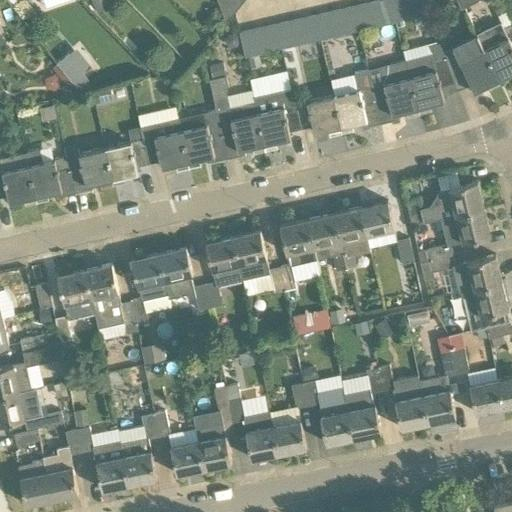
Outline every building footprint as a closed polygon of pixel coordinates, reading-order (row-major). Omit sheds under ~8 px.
[(110,6),(106,0),(90,0),(97,13),(110,6)] [(216,0),(225,23),(244,0),(216,0)] [(382,0),(380,1),(390,24),(396,23),(403,20),(394,0),(382,0)] [(394,0),(403,20),(416,16),(408,0),(394,0)] [(428,12),(429,11),(423,0),(408,0),(416,16),(428,12)] [(423,0),(429,11),(442,6),(438,0),(423,0)] [(460,0),(464,8),(473,4),(478,0),(460,0)] [(368,4),(377,27),(390,24),(380,1),(368,4)] [(364,30),(377,27),(368,4),(354,7),(364,30)] [(350,33),(364,30),(354,7),(341,9),(350,33)] [(337,36),(350,33),(341,9),(329,12),(337,36)] [(324,39),(337,36),(329,12),(316,15),(324,39)] [(303,18),(310,42),(324,39),(316,15),(303,18)] [(290,21),(297,45),(310,42),(303,18),(290,21)] [(277,24),(284,48),(297,45),(290,21),(277,24)] [(500,22),(476,34),(498,78),(511,71),(511,24),(504,29),(500,22)] [(264,27),(271,51),(284,48),(277,24),(264,27)] [(251,30),(257,54),(271,51),(264,27),(251,30)] [(251,30),(239,33),(244,57),(257,54),(251,30)] [(498,78),(476,34),(442,51),(445,57),(457,91),(471,85),(474,90),(498,78)] [(445,57),(442,51),(439,43),(429,45),(431,53),(406,59),(418,108),(444,101),(443,97),(457,91),(445,57)] [(67,57),(70,55),(68,53),(55,63),(81,92),(94,82),(85,72),(82,74),(67,57)] [(262,65),(260,56),(249,58),(251,68),(262,65)] [(387,97),(374,100),(380,124),(400,120),(398,114),(418,108),(406,59),(378,66),(384,83),(387,97)] [(227,75),(224,63),(211,66),(214,78),(227,75)] [(264,145),(253,97),(251,89),(226,95),(228,86),(226,76),(209,79),(216,109),(228,159),(246,155),(244,149),(264,145)] [(73,91),(66,86),(63,91),(69,96),(73,91)] [(300,129),(295,105),(291,88),(253,97),(264,145),(290,139),(289,132),(300,129)] [(333,96),(340,127),(361,123),(362,128),(380,124),(374,100),(362,103),(359,90),(333,96)] [(340,127),(333,96),(295,105),(300,129),(313,126),(314,133),(340,127)] [(56,115),(54,103),(46,105),(49,117),(56,115)] [(188,162),(191,161),(208,157),(209,163),(228,159),(216,109),(178,118),(188,162)] [(178,118),(140,126),(143,139),(149,164),(160,161),(162,168),(188,162),(178,118)] [(143,139),(140,126),(128,129),(131,142),(143,139)] [(105,148),(112,179),(138,173),(136,166),(149,164),(143,139),(131,142),(105,148)] [(70,169),(75,194),(93,190),(92,184),(112,179),(105,148),(78,154),(81,166),(70,169)] [(28,165),(36,197),(56,192),(57,198),(75,194),(70,169),(57,172),(54,159),(28,165)] [(9,203),(36,197),(28,165),(0,171),(0,197),(8,196),(9,203)] [(406,201),(412,225),(440,218),(484,208),(477,181),(449,188),(439,190),(429,206),(420,208),(418,198),(406,201)] [(388,201),(360,207),(367,235),(394,229),(388,201)] [(366,235),(367,235),(360,207),(334,213),(340,241),(346,268),(357,265),(354,254),(370,250),(366,235)] [(440,218),(446,243),(451,242),(451,245),(491,235),(484,208),(440,218)] [(314,247),(316,259),(332,256),(335,270),(346,268),(340,241),(334,213),(307,219),(314,247)] [(287,253),(289,265),(291,264),(291,265),(316,259),(314,247),(307,219),(280,225),(287,253)] [(233,236),(239,264),(243,280),(268,274),(272,293),(285,290),(279,267),(268,269),(266,258),(267,258),(260,230),(233,236)] [(243,280),(239,264),(233,236),(206,242),(212,270),(214,281),(205,283),(211,307),(222,304),(218,286),(243,280)] [(414,261),(408,237),(396,240),(402,264),(414,261)] [(420,263),(430,260),(454,254),(451,245),(451,242),(446,243),(417,250),(420,263)] [(187,298),(191,297),(195,297),(198,310),(211,307),(205,283),(193,286),(190,275),(193,274),(186,246),(159,253),(169,297),(186,294),(187,298)] [(132,259),(138,287),(141,298),(131,300),(136,324),(147,321),(146,314),(171,308),(169,297),(159,253),(132,259)] [(456,264),(454,254),(430,260),(432,271),(447,268),(452,267),(452,265),(456,264)] [(495,255),(456,264),(452,265),(452,267),(458,292),(474,288),(502,282),(495,255)] [(430,260),(420,263),(424,279),(433,277),(432,271),(430,260)] [(137,331),(136,324),(131,300),(121,302),(112,263),(85,270),(91,297),(98,327),(100,338),(137,331)] [(289,265),(279,267),(285,290),(296,287),(294,277),(291,265),(291,264),(289,265)] [(91,297),(85,270),(58,276),(64,304),(91,297)] [(52,306),(47,282),(34,285),(39,309),(52,306)] [(474,288),(480,316),(509,309),(502,282),(474,288)] [(53,321),(51,307),(38,310),(41,324),(53,321)] [(335,323),(346,320),(344,310),(332,313),(335,323)] [(410,325),(429,321),(427,310),(407,315),(410,325)] [(297,334),(314,330),(310,312),(293,316),(297,334)] [(72,339),(67,315),(55,318),(58,332),(60,342),(72,339)] [(3,317),(0,318),(0,346),(9,345),(3,317)] [(367,320),(354,323),(357,335),(370,332),(367,320)] [(486,327),(489,338),(511,333),(511,329),(510,321),(486,327)] [(384,335),(391,331),(386,322),(379,326),(384,335)] [(489,337),(486,327),(477,329),(479,339),(489,337)] [(58,332),(43,335),(19,340),(22,352),(45,347),(60,343),(60,342),(58,332)] [(161,342),(141,346),(144,363),(165,359),(161,342)] [(63,358),(60,343),(45,347),(22,352),(24,361),(13,364),(0,367),(0,395),(28,390),(31,389),(30,388),(25,366),(39,363),(63,358)] [(452,351),(457,375),(469,372),(464,349),(452,351)] [(447,377),(457,375),(452,351),(440,354),(444,374),(445,377),(447,377)] [(150,366),(152,377),(165,374),(163,363),(150,366)] [(377,367),(382,390),(392,388),(394,387),(392,379),(389,364),(377,367)] [(300,369),(302,382),(314,379),(315,379),(312,366),(300,369)] [(382,390),(377,367),(365,369),(370,392),(382,390)] [(422,394),(419,380),(418,374),(392,379),(394,387),(392,388),(401,429),(428,423),(422,394)] [(450,389),(447,377),(445,377),(444,374),(419,380),(422,394),(428,423),(456,417),(450,389)] [(511,376),(497,379),(503,407),(511,405),(511,376)] [(343,386),(317,392),(314,379),(302,382),(307,406),(319,403),(322,415),(320,415),(326,444),(353,438),(347,410),(343,386)] [(503,407),(497,379),(470,385),(475,413),(503,407)] [(298,408),(307,406),(302,382),(291,385),(296,408),(298,408)] [(195,427),(198,441),(204,469),(231,463),(226,435),(236,433),(228,397),(227,391),(226,385),(213,388),(218,413),(206,415),(195,427)] [(61,410),(43,414),(37,388),(31,389),(28,390),(0,395),(0,424),(25,419),(28,431),(38,428),(63,422),(61,410)] [(279,454),(273,425),(270,410),(244,416),(239,395),(235,396),(234,393),(231,390),(227,391),(228,397),(236,433),(246,431),(251,459),(279,454)] [(138,407),(150,405),(148,394),(124,398),(127,420),(140,418),(138,407)] [(347,410),(353,438),(381,433),(375,404),(347,410)] [(90,425),(87,409),(75,411),(78,428),(90,425)] [(153,413),(158,436),(169,434),(165,411),(153,413)] [(148,438),(158,436),(153,413),(141,415),(143,425),(145,439),(148,438)] [(306,448),(300,420),(273,425),(279,454),(306,448)] [(148,438),(145,439),(143,425),(118,430),(121,441),(129,484),(157,479),(151,450),(148,438)] [(89,427),(78,429),(82,452),(93,450),(93,447),(90,434),(89,427)] [(38,428),(28,431),(14,434),(17,445),(40,440),(38,428)] [(47,472),(52,500),(79,494),(71,454),(82,452),(78,429),(66,431),(69,446),(57,448),(58,454),(44,457),(47,472)] [(119,442),(93,447),(93,450),(96,462),(102,490),(129,484),(121,441),(119,442)] [(204,469),(198,441),(171,446),(177,475),(204,469)] [(26,505),(52,500),(47,472),(20,477),(26,505)] [(511,511),(511,503),(493,507),(494,511),(511,511)]
